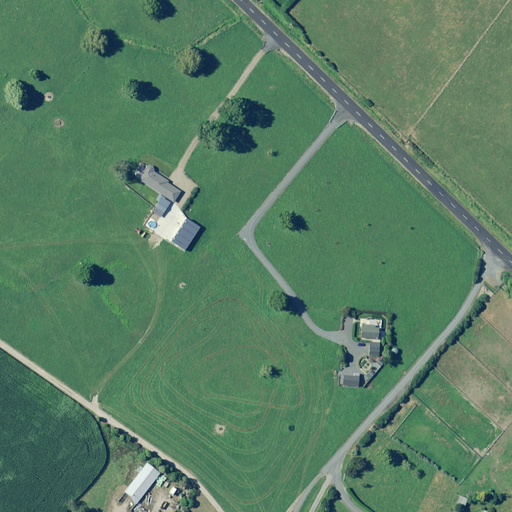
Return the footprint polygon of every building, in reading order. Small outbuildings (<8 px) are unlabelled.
[(154,169),(147,165),(138,179),(162,195),(154,206),(164,212),(171,201),(173,202),(180,192),(166,183),(168,180),(153,171),(154,169)] [(362,324),(361,338),(370,339),(369,357),(380,357),(381,333),(378,333),(379,328),(375,328),(375,325),(362,324)] [(128,453),(124,447),(112,456),(116,462),(128,453)] [(160,473),(147,463),(123,494),(136,504),(160,473)] [(467,499),(459,496),(457,503),(465,506),(467,499)]
